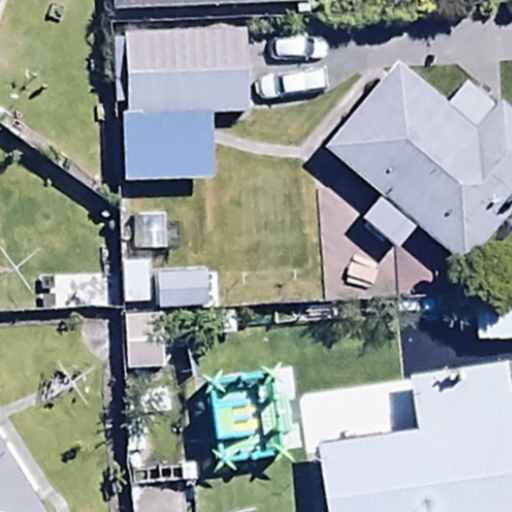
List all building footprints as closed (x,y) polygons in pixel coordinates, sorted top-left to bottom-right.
[(110,0),(111,18),(308,9),(304,0),(110,0)] [(245,39),(124,41),(126,191),(209,190),(208,122),(246,122),(245,39)] [(455,277),(511,212),(511,122),(471,86),(444,117),(395,74),(323,156),(383,208),(362,233),(393,260),(412,238),(455,277)] [(206,281),(154,283),(155,318),(207,317),(206,281)] [(511,511),(511,405),(507,373),(406,388),(414,444),(317,457),(324,511),(511,511)] [(0,511),(43,511),(0,443),(0,511)]
